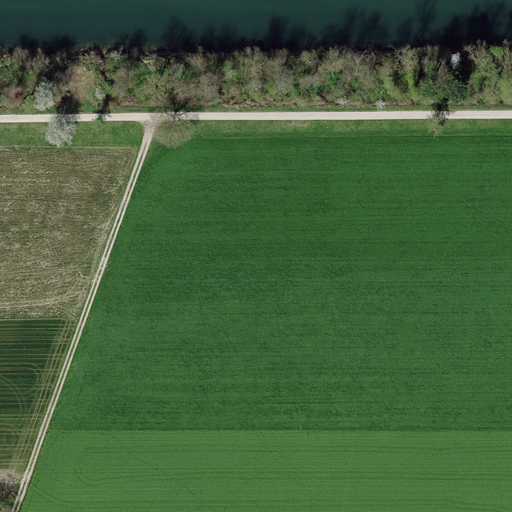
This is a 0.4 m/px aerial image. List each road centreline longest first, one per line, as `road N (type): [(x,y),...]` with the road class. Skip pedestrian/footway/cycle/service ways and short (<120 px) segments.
road 1 (track): [(511,117),(0,120)]
road 2 (track): [(157,119),(17,511)]
